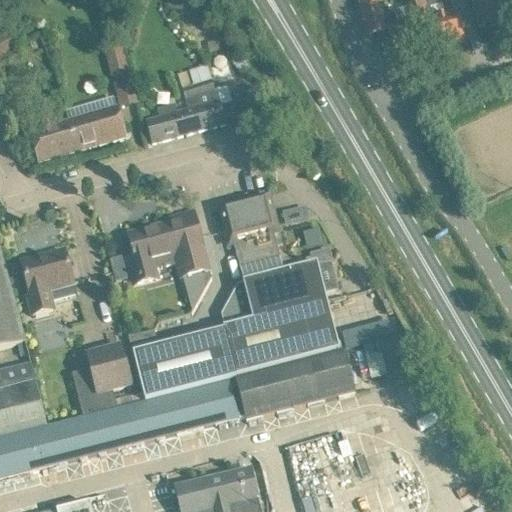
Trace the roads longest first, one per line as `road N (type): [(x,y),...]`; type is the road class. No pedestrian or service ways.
road 1 (secondary): [(511,409),(268,0)]
road 2 (unclassified): [(388,111),(511,305)]
road 3 (residential): [(8,195),(214,145)]
road 4 (unclassified): [(511,67),(388,111)]
road 5 (unclassified): [(388,111),(353,50),(337,0)]
